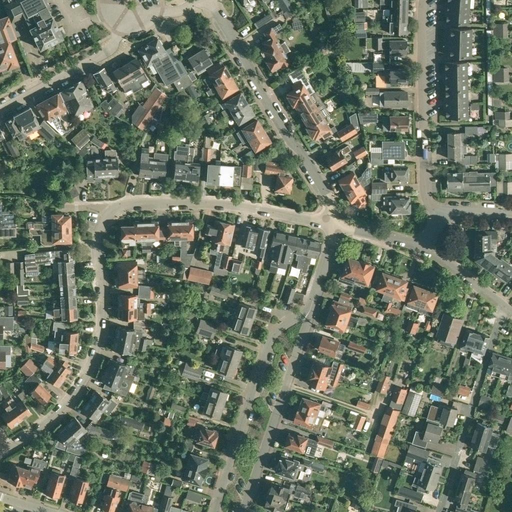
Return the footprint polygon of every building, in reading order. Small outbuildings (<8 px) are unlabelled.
[(1,0),(7,12),(8,12),(13,21),(14,24),(12,25),(16,37),(21,35),(16,23),(15,24),(14,21),(24,16),(40,48),(62,37),(52,17),(47,9),(50,8),(46,0),(1,0)] [(240,0),(246,8),(255,2),(253,0),(240,0)] [(274,0),(285,15),(287,18),(297,11),(299,9),(296,3),(293,4),(290,0),(274,0)] [(329,0),(322,0),(323,0),(328,20),(334,16),(329,0)] [(390,4),(389,10),(406,10),(406,0),(379,0),(379,4),(390,4)] [(447,8),(470,10),(470,0),(449,0),(449,2),(448,2),(447,8)] [(469,23),(470,10),(447,8),(447,14),(448,14),(448,22),(469,23)] [(382,22),(389,22),(406,22),(406,10),(389,10),(389,16),(382,16),(382,22)] [(310,11),(304,15),(310,24),(316,19),(310,11)] [(271,12),(254,23),(257,28),(274,17),(271,12)] [(352,12),(354,22),(364,22),(364,12),(352,12)] [(16,37),(12,25),(8,16),(0,19),(0,68),(2,73),(11,70),(10,67),(17,64),(8,40),(16,37)] [(299,16),(292,18),(293,22),(291,22),(293,30),(302,28),(301,20),(300,20),(299,16)] [(406,22),(389,22),(389,33),(406,34),(406,22)] [(284,41),(279,44),(273,36),(283,29),(279,23),(264,33),(267,39),(262,43),(264,47),(258,50),(272,71),(280,66),(281,67),(290,61),(285,53),(290,50),(284,41)] [(472,42),(473,28),(452,28),(451,36),(450,36),(450,42),(472,42)] [(406,40),(388,40),(382,40),(382,37),(373,37),(373,49),(388,49),(389,55),(406,54),(406,40)] [(166,85),(173,81),(178,91),(192,83),(187,73),(181,63),(174,67),(157,38),(146,44),(147,45),(138,50),(147,66),(154,62),(159,71),(158,71),(166,85)] [(472,57),(472,42),(450,42),(450,48),(451,48),(451,56),(472,57)] [(203,67),(211,62),(203,49),(188,58),(197,72),(204,68),(203,67)] [(136,58),(124,65),(136,86),(148,80),(136,58)] [(372,72),(377,71),(377,75),(385,75),(385,83),(389,83),(407,83),(407,69),(389,69),(383,69),(383,62),(372,62),(372,72)] [(469,75),(468,62),(447,62),(447,70),(446,70),(446,76),(469,75)] [(136,86),(124,65),(113,71),(125,92),(136,86)] [(209,75),(216,86),(230,77),(224,67),(209,75)] [(299,67),(288,74),(294,84),(291,85),(294,89),(287,93),(288,95),(287,96),(293,106),(294,105),(316,92),(315,91),(315,92),(299,67)] [(101,87),(105,85),(109,93),(116,89),(112,82),(104,68),(93,74),(101,87)] [(187,74),(192,81),(196,78),(192,71),(187,74)] [(337,78),(341,84),(349,79),(345,73),(337,78)] [(469,89),(469,75),(446,76),(446,82),(447,82),(448,90),(469,89)] [(230,77),(216,86),(222,96),(237,88),(230,77)] [(81,81),(59,92),(63,101),(65,100),(74,117),(93,107),(88,97),(85,98),(84,96),(88,94),(81,81)] [(186,88),(189,93),(195,90),(192,84),(186,88)] [(156,88),(152,94),(163,101),(167,95),(156,88)] [(346,88),(338,93),(345,103),(352,98),(346,88)] [(469,103),(469,89),(448,90),(448,98),(447,98),(447,104),(469,103)] [(184,97),(188,96),(183,91),(176,96),(178,104),(185,103),(184,97)] [(63,134),(68,130),(76,124),(63,101),(59,92),(50,97),(43,101),(52,116),(51,117),(53,120),(54,119),(63,134)] [(316,92),(294,105),(301,115),(322,103),(316,92)] [(406,92),(384,92),(379,92),(379,105),(384,105),(384,106),(407,106),(406,92)] [(222,118),(222,119),(228,115),(232,112),(232,113),(246,104),(240,93),(226,102),(230,110),(225,109),(221,111),(224,117),(222,118)] [(163,101),(152,94),(132,122),(142,130),(149,120),(160,105),(163,101)] [(113,97),(108,103),(103,108),(114,115),(122,106),(113,97)] [(103,108),(108,103),(105,99),(100,103),(103,108)] [(52,116),(43,101),(35,105),(46,120),(62,134),(63,134),(54,119),(53,120),(51,117),(52,116)] [(322,103),(301,115),(308,126),(322,118),(327,115),(323,108),(325,107),(322,103)] [(470,117),(469,103),(447,104),(447,109),(448,109),(448,117),(453,117),(453,121),(462,121),(461,117),(470,117)] [(246,104),(232,113),(238,123),(253,114),(246,104)] [(149,120),(160,122),(163,105),(160,105),(149,120)] [(30,107),(14,116),(20,131),(26,136),(38,130),(49,140),(53,135),(56,132),(43,119),(38,123),(30,107)] [(495,119),(495,121),(511,120),(511,118),(510,119),(510,111),(494,111),(494,119),(495,119)] [(207,124),(211,122),(208,113),(201,116),(203,122),(205,121),(207,124)] [(20,131),(14,116),(5,121),(13,136),(17,134),(21,142),(25,140),(32,146),(34,143),(26,136),(20,131)] [(383,130),(407,130),(406,117),(382,117),(383,130)] [(322,118),(308,126),(306,127),(312,137),(313,136),(315,138),(321,134),(324,138),(332,133),(331,133),(336,130),(334,126),(329,129),(322,118)] [(263,130),(257,120),(242,129),(236,132),(243,143),(248,139),(263,130)] [(511,120),(495,121),(495,130),(499,130),(499,127),(511,126),(511,120)] [(351,124),(337,132),(341,139),(352,132),(355,130),(351,124)] [(91,139),(94,134),(84,127),(84,128),(74,137),(78,141),(75,143),(79,148),(90,138),(91,139)] [(263,130),(248,139),(255,150),(269,141),(263,130)] [(467,146),(467,133),(449,133),(449,134),(447,134),(447,140),(449,140),(449,146),(467,146)] [(101,148),(105,141),(95,135),(91,141),(101,148)] [(20,152),(12,138),(5,143),(13,156),(20,152)] [(403,142),(382,142),(382,152),(370,152),(370,164),(383,164),(383,158),(403,158),(403,157),(405,157),(406,155),(406,151),(405,149),(403,150),(403,142)] [(176,153),(175,160),(173,179),(186,180),(188,147),(189,147),(189,146),(184,145),(183,151),(183,154),(176,153)] [(357,159),(367,153),(363,145),(352,151),(357,159)] [(467,146),(449,146),(449,159),(456,159),(456,164),(476,164),(476,155),(465,155),(465,157),(464,158),(464,153),(467,153),(467,146)] [(83,147),(78,151),(82,156),(87,151),(83,147)] [(141,147),(140,158),(139,175),(151,177),(152,159),(147,159),(148,148),(141,147)] [(188,147),(186,180),(197,181),(199,163),(192,162),(194,148),(189,147),(188,147)] [(342,155),(347,152),(344,147),(339,150),(339,149),(333,152),(334,154),(325,159),(332,170),(346,161),(342,155)] [(104,150),(105,158),(106,176),(118,175),(117,157),(116,158),(115,149),(104,150)] [(255,155),(251,149),(240,157),(243,162),(255,155)] [(151,177),(163,178),(165,160),(167,160),(167,154),(153,153),(152,159),(151,177)] [(105,158),(93,159),(93,160),(85,160),(86,176),(94,176),(106,176),(105,158)] [(216,160),(215,165),(208,164),(207,182),(219,183),(220,165),(220,160),(216,160)] [(511,160),(495,161),(495,169),(499,169),(511,168),(511,160)] [(241,176),(240,188),(252,189),(252,177),(252,164),(251,164),(251,161),(246,161),(246,164),(242,164),(242,176),(241,176)] [(291,177),(286,168),(277,166),(277,163),(266,161),(264,172),(274,174),(273,183),(276,184),(275,189),(288,192),(291,177)] [(471,173),(448,173),(448,177),(447,177),(447,184),(446,184),(446,186),(446,187),(447,187),(447,191),(463,190),(463,191),(496,190),(496,171),(485,171),(485,164),(477,164),(477,170),(471,170),(471,173)] [(220,165),(219,183),(231,184),(232,166),(220,165)] [(338,180),(344,191),(371,176),(371,166),(367,166),(361,174),(362,175),(356,179),(352,172),(338,180)] [(407,167),(391,167),(391,173),(385,173),(385,180),(407,180),(407,167)] [(371,176),(344,191),(351,202),(355,200),(358,206),(365,202),(362,196),(365,194),(361,187),(371,182),(371,176)] [(503,194),(511,193),(511,181),(503,181),(503,194)] [(386,182),(371,182),(371,193),(381,193),(386,193),(386,182)] [(383,204),(390,204),(390,212),(408,212),(407,198),(405,198),(405,193),(395,193),(395,196),(383,197),(383,204)] [(43,210),(45,204),(38,201),(35,206),(43,210)] [(0,203),(0,227),(13,227),(15,227),(15,220),(13,220),(13,213),(10,213),(10,210),(2,210),(2,203),(0,203)] [(28,223),(28,228),(42,228),(42,229),(70,228),(70,216),(62,216),(62,214),(47,214),(47,223),(28,223)] [(210,240),(211,240),(209,253),(213,253),(217,254),(225,222),(214,220),(213,227),(207,226),(205,232),(212,234),(210,240)] [(168,239),(174,239),(174,245),(180,245),(180,221),(168,222),(168,239)] [(191,221),(180,221),(180,245),(180,253),(179,265),(189,266),(194,253),(186,253),(186,239),(192,238),(191,221)] [(133,223),(133,226),(134,243),(134,240),(146,240),(146,222),(133,223)] [(157,222),(146,222),(146,240),(157,240),(157,222)] [(217,254),(214,265),(219,266),(224,243),(229,244),(234,224),(225,222),(217,254)] [(133,226),(121,226),(122,243),(134,243),(133,226)] [(13,227),(0,227),(0,236),(15,237),(15,227),(13,227)] [(265,245),(268,230),(256,228),(256,229),(247,227),(242,246),(248,248),(252,249),(253,244),(258,245),(256,255),(262,256),(265,245)] [(42,228),(28,228),(33,234),(40,234),(41,242),(45,244),(54,244),(54,242),(70,241),(70,228),(42,229),(42,228)] [(274,247),(270,265),(269,271),(276,273),(278,267),(285,234),(274,232),(270,247),(274,247)] [(476,234),(476,251),(494,251),(497,251),(496,232),(487,232),(487,235),(476,234)] [(285,234),(278,267),(285,269),(289,251),(293,252),(296,237),(285,234)] [(296,237),(293,252),(297,253),(296,259),(298,260),(296,267),(301,268),(308,239),(296,237)] [(308,239),(301,268),(301,272),(306,273),(308,264),(309,264),(311,256),(316,257),(320,242),(308,239)] [(35,252),(35,253),(24,255),(26,273),(39,273),(38,263),(52,262),(53,273),(74,273),(73,260),(74,260),(73,249),(35,252)] [(494,251),(476,251),(476,259),(493,271),(502,259),(494,253),(494,251)] [(222,267),(229,268),(231,258),(232,257),(225,255),(222,267)] [(239,274),(242,261),(231,258),(229,268),(228,272),(239,274)] [(362,262),(349,258),(343,275),(341,274),(339,280),(354,285),(356,280),(362,262)] [(493,271),(492,272),(499,277),(500,275),(507,280),(511,273),(511,266),(502,259),(493,271)] [(370,263),(362,261),(362,262),(356,280),(368,284),(370,278),(373,279),(375,274),(372,273),(374,266),(370,265),(370,263)] [(118,262),(118,275),(144,274),(145,274),(144,269),(136,269),(135,262),(118,262)] [(212,271),(190,266),(187,279),(209,284),(212,271)] [(372,287),(385,291),(382,299),(386,301),(395,276),(383,272),(382,276),(376,274),(372,287)] [(74,273),(53,273),(53,281),(59,280),(59,285),(74,284),(74,273)] [(144,274),(118,275),(119,287),(136,286),(136,279),(145,278),(145,274),(144,274)] [(395,276),(386,301),(391,303),(394,295),(407,299),(411,287),(406,285),(407,281),(395,276)] [(74,284),(59,285),(60,296),(75,296),(74,284)] [(426,291),(426,289),(414,285),(408,303),(407,306),(418,311),(425,292),(426,291)] [(226,299),(228,292),(215,287),(211,286),(209,293),(226,299)] [(290,303),(291,302),(294,292),(295,289),(287,287),(283,300),(290,303)] [(425,292),(418,311),(430,315),(432,310),(438,294),(426,289),(425,292)] [(294,292),(291,302),(298,303),(299,299),(302,300),(304,294),(294,292)] [(151,303),(136,302),(136,294),(119,294),(119,307),(151,308),(151,303)] [(16,296),(17,305),(28,305),(28,295),(16,296)] [(75,296),(60,296),(61,307),(76,306),(75,296)] [(330,314),(358,323),(364,325),(366,318),(360,316),(360,318),(349,315),(352,307),(334,302),(330,314)] [(227,312),(230,313),(252,321),(256,308),(239,303),(237,310),(229,307),(227,312)] [(375,317),(377,310),(362,305),(360,312),(375,317)] [(12,315),(12,306),(3,306),(3,315),(12,315)] [(76,306),(61,307),(53,308),(53,316),(61,315),(62,319),(77,318),(76,306)] [(133,325),(140,326),(144,326),(144,319),(139,319),(139,312),(150,313),(151,308),(119,307),(118,320),(133,320),(133,325)] [(252,321),(230,313),(226,326),(247,333),(252,321)] [(437,335),(439,336),(437,342),(447,345),(448,343),(454,345),(462,319),(445,313),(437,335)] [(358,323),(330,314),(326,326),(343,332),(346,325),(356,328),(358,323)] [(2,330),(13,330),(13,316),(0,316),(0,339),(2,339),(2,330)] [(200,319),(198,326),(215,332),(217,325),(200,319)] [(409,320),(406,330),(411,332),(414,322),(409,320)] [(55,327),(54,340),(61,341),(77,342),(78,332),(62,331),(62,328),(65,328),(65,322),(53,321),(53,327),(55,327)] [(419,324),(414,322),(411,332),(415,334),(419,324)] [(118,326),(115,338),(132,342),(139,343),(146,345),(146,344),(152,346),(153,340),(147,339),(141,338),(143,331),(140,330),(140,326),(133,325),(133,329),(118,326)] [(215,332),(198,326),(195,333),(212,339),(215,332)] [(466,329),(461,346),(460,350),(467,352),(469,348),(473,350),(479,333),(466,329)] [(479,333),(473,350),(477,351),(476,355),(483,357),(489,337),(479,333)] [(31,345),(31,348),(42,352),(44,346),(36,343),(36,337),(31,337),(31,345)] [(336,356),(338,349),(344,350),(346,345),(322,337),(318,349),(327,352),(326,353),(333,355),(336,356)] [(132,342),(115,338),(113,351),(130,354),(131,346),(138,348),(138,349),(145,351),(146,345),(139,343),(132,342)] [(350,338),(347,348),(364,353),(367,344),(350,338)] [(54,340),(53,350),(60,351),(76,353),(77,342),(61,341),(54,340)] [(219,343),(214,355),(221,357),(237,363),(242,351),(219,343)] [(10,354),(10,345),(0,345),(0,367),(4,367),(4,354),(10,354)] [(492,352),(488,368),(493,369),(491,374),(499,377),(505,356),(492,352)] [(499,377),(511,380),(511,358),(505,356),(499,377)] [(47,357),(43,363),(64,379),(67,375),(69,375),(72,372),(71,368),(70,367),(67,368),(58,361),(56,364),(47,357)] [(237,363),(221,357),(216,370),(225,372),(224,375),(232,378),(232,375),(233,375),(237,363)] [(34,372),(38,367),(29,358),(24,363),(34,372)] [(110,359),(106,370),(123,376),(132,380),(134,375),(131,374),(134,366),(133,364),(127,362),(126,365),(110,359)] [(314,362),(310,372),(338,381),(339,376),(344,363),(334,360),(332,366),(316,361),(316,362),(314,362)] [(185,362),(183,368),(200,374),(203,367),(186,361),(185,362)] [(34,372),(24,363),(19,368),(29,377),(34,372)] [(64,379),(43,363),(39,368),(48,374),(46,377),(58,386),(64,379)] [(200,374),(183,368),(181,375),(198,381),(200,374)] [(106,370),(102,381),(112,385),(110,390),(126,395),(132,380),(123,376),(106,370)] [(338,381),(310,372),(307,382),(309,382),(308,384),(325,389),(327,383),(336,386),(338,381)] [(381,374),(375,390),(386,394),(389,383),(388,383),(390,377),(381,374)] [(436,375),(432,387),(430,392),(443,396),(444,391),(446,385),(440,383),(443,377),(436,375)] [(32,388),(29,392),(42,404),(51,395),(32,377),(26,382),(32,388)] [(2,384),(0,385),(0,390),(2,394),(5,399),(21,420),(31,413),(23,402),(21,400),(16,404),(2,384)] [(150,385),(145,401),(152,403),(157,387),(150,385)] [(411,386),(410,390),(412,391),(421,394),(423,390),(411,386)] [(206,399),(223,405),(227,393),(210,387),(208,393),(202,391),(200,397),(206,399)] [(403,404),(407,392),(395,388),(391,400),(403,404)] [(97,390),(89,401),(102,411),(104,413),(102,416),(108,420),(110,417),(108,415),(117,403),(110,398),(109,400),(97,390)] [(410,390),(409,390),(401,412),(414,416),(422,395),(421,394),(412,391),(410,390)] [(453,394),(444,391),(443,396),(452,399),(453,394)] [(489,409),(492,398),(482,395),(478,406),(489,409)] [(300,403),(298,410),(316,416),(317,415),(324,417),(325,413),(325,411),(327,406),(303,398),(302,401),(300,403)] [(21,420),(5,399),(1,402),(5,407),(7,411),(2,415),(11,427),(21,420)] [(223,405),(206,399),(202,412),(219,417),(223,405)] [(356,406),(368,410),(370,404),(358,400),(356,406)] [(102,411),(89,401),(81,411),(94,421),(102,411)] [(169,410),(181,414),(186,416),(188,408),(172,403),(169,410)] [(431,405),(427,418),(441,423),(440,426),(442,427),(442,426),(445,428),(447,423),(453,425),(457,409),(445,405),(444,409),(431,405)] [(398,416),(400,411),(387,406),(385,412),(398,416)] [(298,410),(294,421),(323,431),(325,426),(314,422),(316,416),(298,410)] [(396,422),(398,416),(385,412),(383,417),(396,422)] [(352,427),(360,430),(366,417),(358,414),(352,427)] [(504,418),(492,414),(490,420),(502,423),(504,418)] [(76,417),(66,426),(80,442),(81,441),(84,438),(81,434),(85,431),(89,433),(99,436),(99,435),(112,439),(114,432),(106,430),(92,425),(89,423),(84,427),(76,417)] [(394,428),(396,422),(383,417),(381,423),(394,428)] [(441,423),(427,418),(423,433),(416,430),(412,443),(425,447),(428,440),(437,442),(442,427),(440,426),(441,423)] [(133,419),(131,425),(141,428),(143,422),(133,419)] [(188,419),(186,425),(193,427),(195,421),(188,419)] [(392,433),(394,428),(381,423),(379,429),(392,433)] [(478,423),(474,435),(497,442),(500,434),(492,432),(493,427),(478,423)] [(56,434),(59,438),(56,442),(54,441),(44,438),(42,443),(54,447),(77,454),(80,454),(82,453),(84,451),(85,447),(84,443),(81,441),(80,442),(66,426),(56,434)] [(213,445),(217,432),(201,427),(197,441),(213,445)] [(390,439),(392,433),(379,429),(377,434),(390,439)] [(312,444),(313,439),(298,434),(297,437),(289,434),(285,446),(306,453),(309,443),(312,444)] [(388,444),(390,439),(377,434),(375,440),(376,440),(388,444)] [(314,442),(331,448),(334,441),(317,435),(314,442)] [(497,442),(474,435),(471,446),(486,450),(487,446),(496,448),(497,442)] [(186,438),(185,441),(182,448),(192,451),(193,447),(194,443),(192,443),(192,440),(186,438)] [(386,451),(388,444),(376,440),(375,440),(373,447),(386,451)] [(425,462),(429,453),(410,446),(406,455),(425,462)] [(62,451),(53,448),(51,454),(56,456),(56,455),(60,456),(61,456),(62,452),(62,451)] [(188,453),(184,466),(205,473),(207,465),(205,464),(207,459),(188,453)] [(75,456),(72,465),(80,467),(82,457),(75,456)] [(375,456),(373,463),(379,465),(382,459),(375,456)] [(478,456),(475,463),(489,467),(491,460),(478,456)] [(30,465),(23,486),(30,488),(33,481),(36,482),(40,469),(44,471),(47,462),(34,457),(33,460),(31,466),(30,465)] [(298,479),(301,470),(297,468),(299,463),(281,457),(278,466),(277,465),(277,466),(275,466),(275,467),(275,468),(275,469),(275,471),(276,471),(298,479)] [(429,457),(423,473),(438,478),(442,467),(437,465),(439,461),(429,457)] [(143,459),(139,472),(155,476),(158,463),(143,459)] [(489,467),(475,463),(473,470),(477,471),(487,475),(489,467)] [(23,485),(23,486),(30,465),(27,464),(25,468),(12,464),(9,474),(7,481),(22,486),(23,485)] [(74,480),(70,492),(73,493),(70,501),(80,503),(85,488),(88,489),(90,482),(83,480),(76,478),(79,468),(72,466),(68,478),(74,480)] [(205,473),(184,466),(180,478),(199,484),(201,479),(203,480),(205,473)] [(462,474),(459,485),(471,489),(475,478),(476,473),(465,469),(464,474),(462,474)] [(50,477),(45,493),(58,497),(63,481),(57,479),(58,473),(52,471),(50,477)] [(423,473),(419,484),(417,489),(428,493),(429,488),(434,490),(438,478),(423,473)] [(107,484),(113,486),(119,488),(126,490),(129,480),(109,475),(107,484)] [(170,486),(180,488),(182,481),(173,479),(170,486)] [(273,482),(269,495),(288,501),(292,489),(273,482)] [(296,491),(311,495),(313,489),(298,485),(296,491)] [(459,485),(454,499),(459,500),(458,505),(466,507),(467,503),(471,489),(459,485)] [(119,488),(113,486),(110,495),(107,494),(102,510),(109,511),(112,511),(114,505),(117,506),(119,498),(116,497),(119,488)] [(144,494),(138,511),(156,511),(157,508),(147,505),(151,488),(145,487),(144,494)] [(421,501),(424,494),(406,488),(403,495),(421,501)] [(127,500),(130,501),(126,511),(138,511),(144,494),(132,491),(129,492),(127,500)] [(196,494),(188,491),(186,497),(194,500),(196,494)] [(168,511),(180,511),(181,509),(170,506),(173,497),(171,496),(163,494),(159,509),(168,511)] [(288,501),(269,495),(264,507),(278,511),(282,511),(284,509),(285,509),(288,501)] [(396,511),(418,511),(412,510),(413,504),(397,499),(395,505),(399,506),(396,511)]
